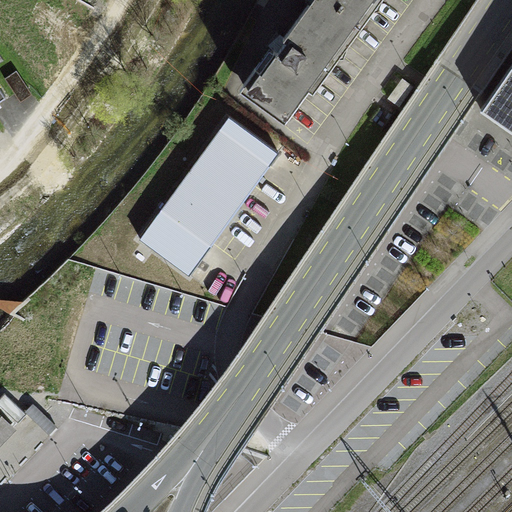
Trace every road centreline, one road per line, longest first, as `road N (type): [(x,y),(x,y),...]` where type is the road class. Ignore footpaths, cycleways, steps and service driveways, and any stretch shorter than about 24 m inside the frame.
road 1 (residential): [(157,511),(508,0)]
road 2 (residential): [(441,0),(242,302),(231,331),(228,389),(313,444)]
road 3 (unclassified): [(313,444),(511,238)]
